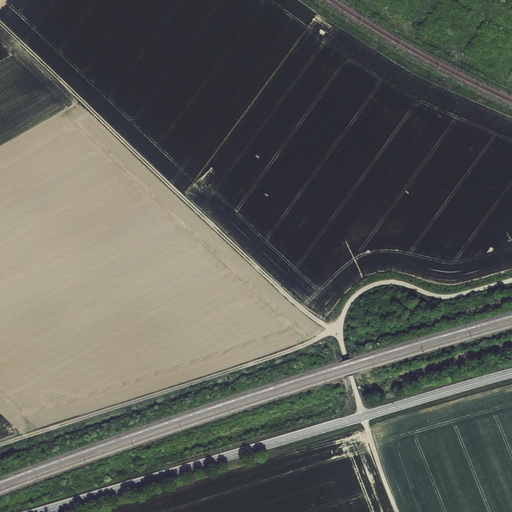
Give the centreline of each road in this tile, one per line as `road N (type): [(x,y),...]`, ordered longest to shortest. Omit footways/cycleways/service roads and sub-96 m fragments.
road 1 (secondary): [(511,373),(41,511)]
road 2 (track): [(338,329),(286,294),(0,24)]
road 3 (track): [(338,329),(0,444)]
road 4 (track): [(511,281),(441,299),(398,284),(351,297),(338,329),(363,416)]
